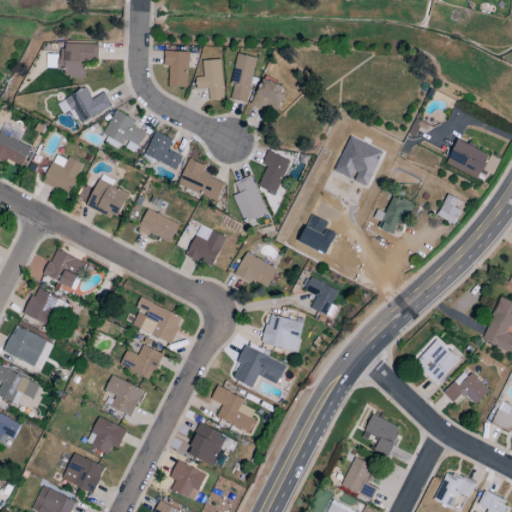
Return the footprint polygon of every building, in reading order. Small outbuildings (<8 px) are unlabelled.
[(84,78),(84,61),(97,61),(98,45),(60,44),(60,70),(64,70),(64,77),(84,78)] [(186,88),(187,52),(164,51),(163,66),(168,66),(168,87),(186,88)] [(230,100),(246,103),(255,58),(236,54),(230,86),(233,86),(230,100)] [(203,77),(196,78),(196,90),(208,89),(208,101),(222,100),(221,60),(202,61),(203,77)] [(276,110),(286,89),(263,78),(250,105),(265,113),(268,106),(276,110)] [(77,123),(111,107),(105,92),(91,99),(86,89),(57,102),(62,114),(70,110),(77,123)] [(103,135),(108,137),(105,143),(121,150),(122,147),(135,153),(144,133),(132,127),(136,121),(114,110),(103,135)] [(181,157),(167,151),(172,140),(155,132),(143,155),(175,170),(181,157)] [(0,134),(0,159),(22,167),(30,146),(0,134)] [(382,152),(350,137),(334,171),(353,180),(352,180),(366,187),(382,152)] [(482,170),(493,175),(500,159),(456,140),(445,165),(477,179),(482,170)] [(274,194),(289,161),(267,151),(261,165),(266,167),(257,186),(274,194)] [(42,182),(68,195),(83,164),(67,157),(65,160),(55,155),(42,182)] [(205,166),(187,159),(177,186),(216,202),(224,182),(202,174),(205,166)] [(112,186),(114,181),(101,175),(85,206),(107,217),(109,213),(117,217),(128,195),(112,186)] [(266,214),(249,176),(233,183),(238,194),(231,197),(243,223),(266,214)] [(464,202),(446,195),(437,218),(455,224),(464,202)] [(377,229),(392,234),(397,222),(405,225),(413,204),(392,196),(385,214),(376,211),(373,219),(380,221),(377,229)] [(137,232),(148,236),(149,234),(170,243),(178,224),(146,210),(137,232)] [(327,223),(311,215),(298,241),(325,255),(335,235),(324,229),(327,223)] [(194,235),(185,256),(212,267),(225,237),(210,231),(206,240),(194,235)] [(85,264),(55,249),(43,275),(75,290),(81,278),(79,277),(85,264)] [(235,272),(265,289),(276,270),(246,252),(235,272)] [(315,297),(309,308),(326,317),(339,293),(311,277),(304,291),(315,297)] [(65,302),(36,288),(23,315),(52,329),(65,302)] [(481,341),(507,351),(511,340),(511,336),(508,335),(511,325),(511,302),(499,298),(481,341)] [(181,317),(140,299),(136,307),(147,312),(145,316),(137,313),(131,327),(169,344),(181,317)] [(261,343),(295,352),(303,324),(268,315),(261,343)] [(2,352),(34,367),(46,340),(15,326),(2,352)] [(413,363),(435,385),(458,361),(436,340),(413,363)] [(119,367),(150,380),(161,354),(141,345),(137,355),(125,350),(119,367)] [(276,385),(285,365),(245,347),(230,378),(251,388),(257,376),(276,385)] [(0,398),(18,405),(21,397),(36,404),(43,386),(0,368),(0,398)] [(488,392),(465,370),(442,393),(453,403),(461,394),(474,406),(488,392)] [(114,395),(109,409),(133,417),(142,389),(109,377),(104,392),(114,395)] [(244,399),(216,386),(210,399),(221,405),(215,418),(248,433),(254,419),(250,417),(254,411),(241,405),(244,399)] [(511,406),(511,407),(501,402),(492,422),(511,430),(511,406)] [(21,424),(0,414),(0,440),(2,435),(13,440),(21,424)] [(362,435),(376,440),(371,451),(387,457),(400,427),(371,415),(362,435)] [(118,449),(126,430),(97,417),(85,445),(108,454),(111,446),(118,449)] [(186,453),(210,466),(226,437),(201,424),(186,453)] [(104,468),(73,453),(61,480),(91,494),(104,468)] [(340,486),(371,500),(376,488),(365,483),(373,467),(354,458),(340,486)] [(195,501),(205,472),(175,462),(170,479),(174,480),(170,492),(195,501)] [(475,483),(445,472),(434,501),(452,507),(456,494),(469,498),(475,483)] [(30,511),(70,511),(75,501),(41,487),(30,511)] [(477,505),(487,509),(485,511),(506,511),(510,504),(483,492),(477,505)] [(357,511),(331,501),(326,511),(357,511)] [(180,511),(159,502),(154,511),(180,511)]
